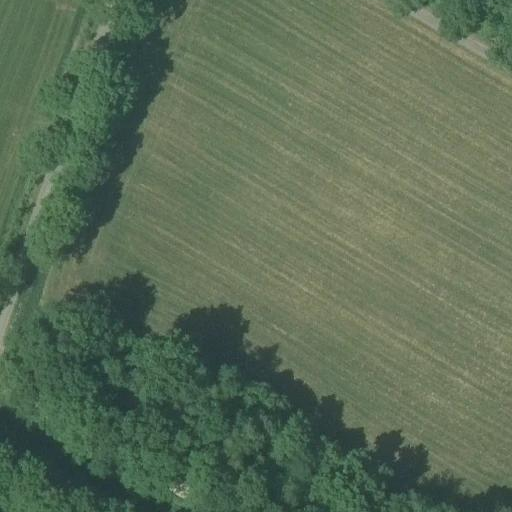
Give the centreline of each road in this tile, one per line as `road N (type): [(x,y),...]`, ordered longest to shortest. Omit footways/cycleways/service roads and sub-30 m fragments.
road 1 (unclassified): [(0,348),(124,0)]
road 2 (track): [(0,395),(196,511)]
road 3 (unclassified): [(511,73),(381,0)]
